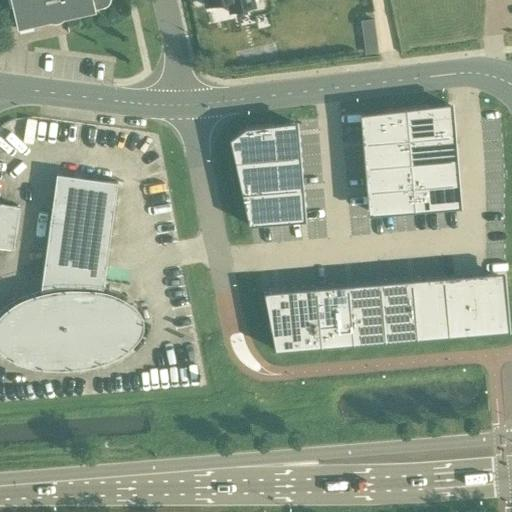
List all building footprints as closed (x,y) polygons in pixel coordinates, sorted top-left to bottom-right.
[(95,9),(99,8),(102,8),(105,6),(108,3),(108,0),(10,0),(17,29),(95,12),(95,9)] [(367,53),(378,51),(377,40),(365,41),(367,53)] [(448,102),(365,112),(373,214),(457,207),(448,102)] [(245,126),(229,138),(249,225),(301,220),(293,121),(245,126)] [(136,336),(140,322),(134,308),(122,300),(108,294),(98,292),(99,288),(102,288),(117,182),(56,174),(45,253),(40,290),(42,290),(43,294),(35,296),(21,301),(9,309),(0,317),(0,345),(1,347),(13,356),(26,361),(41,364),(55,365),(70,365),(85,363),(99,359),(113,354),(126,346),(136,336)] [(0,246),(13,248),(19,206),(2,204),(0,203),(0,246)] [(271,291),(263,291),(275,351),(505,331),(500,275),(271,295),(271,291)]
